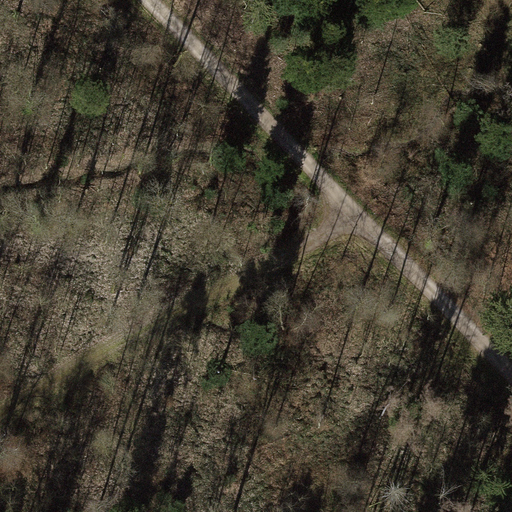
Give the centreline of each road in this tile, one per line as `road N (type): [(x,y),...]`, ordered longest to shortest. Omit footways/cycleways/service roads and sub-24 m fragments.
road 1 (track): [(152,0),(511,373)]
road 2 (track): [(0,416),(356,218)]
